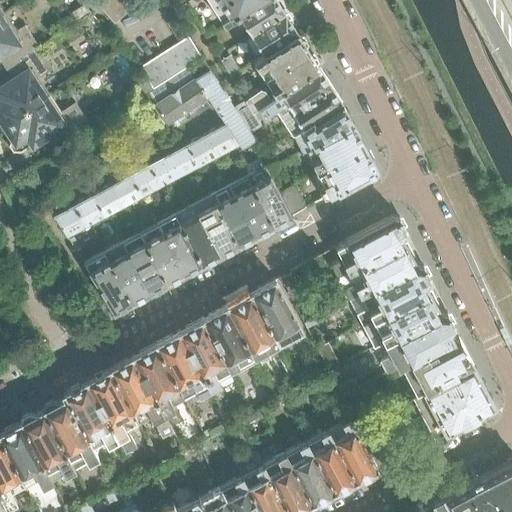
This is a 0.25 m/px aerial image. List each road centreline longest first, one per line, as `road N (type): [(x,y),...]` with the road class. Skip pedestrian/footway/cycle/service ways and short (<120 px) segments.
road 1 (residential): [(413,175),(72,360)]
road 2 (residential): [(511,383),(413,175)]
road 3 (residential): [(413,175),(326,0)]
road 4 (residential): [(346,511),(511,424)]
road 5 (residential): [(72,360),(0,211)]
